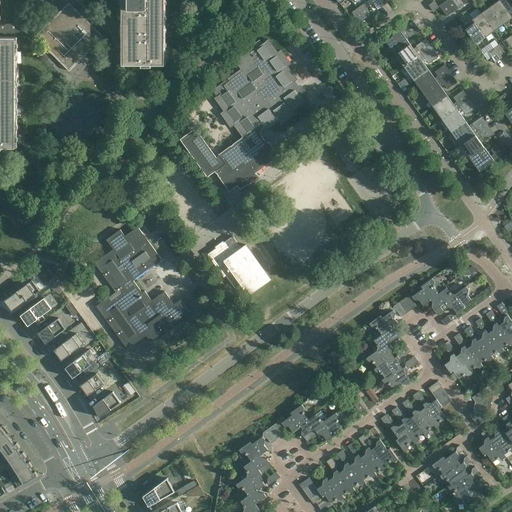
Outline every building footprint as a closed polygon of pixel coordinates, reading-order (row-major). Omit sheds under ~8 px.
[(81,15),(87,9),(80,2),(81,0),(122,0),(123,64),(122,64),(122,65),(141,65),(143,65),(151,65),(165,65),(165,64),(164,64),(163,0),(53,0),(44,9),(49,14),(34,30),(18,30),(18,24),(7,24),(0,24),(0,146),(2,147),(3,147),(16,147),(16,146),(15,146),(15,38),(16,38),(16,37),(18,37),(23,37),(35,37),(50,52),(67,69),(92,43),(95,46),(103,37),(93,27),(81,15)] [(384,6),(379,0),(370,0),(378,10),(384,6)] [(458,8),(452,0),(447,0),(445,2),(453,12),(458,8)] [(464,4),(460,0),(452,0),(458,8),(464,4)] [(511,18),(511,17),(499,0),(490,6),(504,25),(511,18)] [(511,0),(499,0),(511,17),(511,0)] [(439,8),(434,1),(429,5),(433,12),(439,8)] [(453,12),(445,2),(439,6),(447,17),(453,12)] [(371,15),(363,4),(358,8),(365,19),(371,15)] [(504,25),(490,6),(481,13),(494,31),(504,25)] [(365,19),(358,8),(352,12),(360,23),(365,19)] [(494,31),(481,13),(472,19),(485,38),(494,31)] [(485,38),(472,19),(463,26),(476,44),(485,38)] [(420,30),(413,21),(403,28),(410,37),(420,30)] [(410,44),(400,31),(386,41),(395,55),(410,44)] [(432,48),(426,39),(416,46),(422,55),(432,48)] [(267,143),(260,135),(261,129),(264,127),(266,130),(279,121),(281,124),(294,114),(292,111),(305,101),(294,86),(292,88),(290,85),(297,79),(288,66),(291,64),(281,50),(278,53),(268,40),(250,54),(256,62),(244,71),(242,69),(228,79),(235,88),(232,90),(230,88),(215,98),(224,111),(221,114),(231,127),(234,125),(244,138),(242,139),(243,139),(216,159),(195,130),(181,141),(180,141),(207,178),(209,176),(215,172),(230,191),(237,186),(240,190),(258,177),(255,173),(279,156),(269,142),(267,143)] [(92,43),(67,69),(69,71),(95,46),(92,43)] [(419,57),(410,44),(395,55),(405,68),(419,57)] [(506,55),(499,45),(493,49),(501,59),(506,55)] [(438,56),(437,54),(432,48),(422,55),(429,63),(438,56)] [(501,59),(493,49),(487,53),(495,63),(501,59)] [(429,70),(419,57),(405,68),(414,80),(429,70)] [(451,74),(445,65),(435,72),(441,81),(451,74)] [(438,83),(429,70),(414,80),(423,93),(438,83)] [(457,82),(451,74),(441,81),(447,89),(457,82)] [(215,94),(224,87),(224,86),(222,83),(220,84),(212,90),(215,94)] [(447,96),(438,83),(423,93),(433,106),(447,96)] [(470,100),(463,91),(454,98),(460,107),(470,100)] [(511,103),(505,94),(495,100),(502,110),(511,103)] [(457,109),(447,96),(433,106),(442,119),(457,109)] [(476,108),(470,100),(460,107),(466,115),(476,108)] [(466,122),(457,109),(442,119),(451,132),(466,122)] [(488,125),(482,117),(472,124),(478,132),(488,125)] [(475,135),(466,122),(451,132),(461,145),(475,135)] [(495,134),(488,125),(478,132),(485,141),(495,134)] [(485,148),(475,135),(461,145),(470,158),(485,148)] [(507,152),(501,143),(491,150),(497,159),(507,152)] [(494,161),(485,148),(470,158),(480,172),(494,161)] [(151,340),(189,313),(190,313),(181,300),(173,305),(169,300),(170,299),(165,291),(152,301),(145,291),(142,293),(133,281),(136,279),(136,278),(136,277),(160,259),(161,260),(162,259),(147,240),(144,243),(140,237),(143,234),(138,227),(125,236),(120,230),(120,231),(108,240),(107,239),(107,240),(114,249),(95,263),(95,264),(96,263),(105,276),(104,276),(107,280),(108,279),(117,292),(96,306),(99,310),(100,310),(128,348),(127,348),(127,349),(140,340),(138,336),(144,332),(146,336),(150,341),(151,341),(151,340)] [(270,280),(250,252),(245,246),(246,245),(241,248),(233,236),(207,255),(224,278),(226,276),(237,291),(244,286),(250,294),(249,295),(249,296),(271,280),(271,279),(270,280)] [(429,297),(437,292),(434,287),(435,287),(434,285),(434,281),(432,278),(421,286),(423,289),(412,296),(408,296),(403,299),(411,310),(416,306),(412,301),(415,299),(420,300),(421,302),(421,303),(423,306),(431,300),(429,297)] [(40,291),(32,280),(4,300),(12,311),(40,291)] [(464,305),(471,300),(468,296),(469,295),(468,294),(469,290),(466,287),(455,294),(457,297),(447,305),(445,303),(434,310),(438,315),(449,307),(454,308),(455,311),(457,314),(466,308),(464,305)] [(447,305),(457,297),(455,294),(452,294),(451,292),(450,292),(447,288),(439,293),(437,292),(429,297),(431,300),(433,302),(432,307),(434,310),(445,303),(447,305)] [(44,298),(21,315),(28,326),(38,319),(41,323),(45,320),(42,316),(52,309),(52,308),(57,304),(50,294),(44,298)] [(411,310),(403,299),(398,303),(406,313),(411,310)] [(66,306),(73,316),(77,313),(70,303),(66,306)] [(394,318),(395,313),(397,312),(401,317),(406,313),(398,303),(394,306),(393,310),(382,318),(381,315),(369,324),(372,327),(375,327),(377,329),(377,328),(380,332),(388,327),(390,330),(390,329),(398,324),(396,321),(394,318)] [(511,321),(508,315),(508,311),(502,303),(497,306),(505,317),(504,322),(501,324),(499,326),(504,334),(507,332),(511,339),(511,321)] [(504,334),(499,326),(497,323),(497,319),(491,310),(486,314),(494,325),(493,330),(491,332),(488,333),(488,334),(494,341),(496,340),(502,348),(502,347),(506,345),(508,344),(511,345),(511,344),(511,339),(507,332),(504,334)] [(445,326),(456,318),(454,315),(450,315),(441,321),(445,326)] [(58,318),(38,333),(46,344),(66,329),(58,318)] [(494,341),(488,334),(488,333),(486,330),(487,327),(481,318),(475,322),(483,333),(482,338),(480,339),(478,341),(477,341),(483,349),(485,347),(491,355),(495,352),(496,353),(497,352),(501,353),(504,350),(502,347),(502,348),(496,340),(494,341)] [(483,349),(477,341),(478,341),(475,338),(476,334),(470,326),(465,330),(472,340),(472,345),(469,347),(467,349),(472,357),(475,355),(480,363),(481,363),(484,360),(485,361),(487,360),(490,360),(493,358),(491,355),(485,347),(483,349)] [(388,343),(399,335),(397,332),(392,331),(390,329),(390,330),(388,327),(380,332),(382,334),(374,340),(377,345),(376,345),(378,347),(377,350),(379,353),(390,346),(388,343)] [(472,357),(467,349),(465,346),(465,342),(459,333),(454,337),(462,348),(461,353),(459,355),(456,356),(456,357),(461,365),(464,363),(469,371),(470,371),(474,368),(474,369),(476,367),(480,368),(483,366),(481,363),(480,363),(475,355),(472,357)] [(84,344),(77,334),(54,350),(62,360),(84,344)] [(391,353),(392,348),(403,340),(399,335),(388,343),(390,346),(379,353),(377,350),(366,358),(369,361),(372,362),(374,363),(377,367),(378,367),(385,362),(387,364),(395,358),(393,356),(391,353)] [(461,365),(456,357),(456,356),(454,354),(455,350),(449,341),(443,345),(451,356),(450,361),(448,363),(448,362),(445,365),(451,373),(453,371),(459,379),(463,376),(465,375),(469,376),(472,374),(470,371),(469,371),(464,363),(461,365)] [(399,363),(400,359),(411,351),(407,346),(398,352),(398,356),(395,358),(387,364),(385,362),(378,367),(377,367),(374,369),(376,372),(380,373),(381,374),(382,374),(385,377),(385,378),(393,372),(395,374),(403,369),(402,368),(401,366),(399,363)] [(65,367),(73,378),(84,370),(87,375),(99,366),(95,362),(98,360),(90,350),(74,361),(74,363),(71,363),(65,367)] [(406,374),(408,370),(418,362),(415,356),(406,362),(405,366),(402,368),(403,369),(395,374),(393,372),(385,378),(385,377),(382,380),(384,383),(388,383),(389,385),(390,384),(393,389),(401,383),(402,386),(411,380),(408,377),(406,374)] [(104,384),(97,373),(81,385),(88,396),(104,384)] [(432,393),(442,386),(438,381),(428,388),(432,393)] [(435,398),(445,391),(442,386),(432,393),(435,398)] [(366,392),(375,403),(380,400),(371,389),(366,392)] [(439,403),(449,396),(445,391),(435,398),(436,399),(439,403)] [(488,399),(482,391),(472,398),(475,402),(488,399)] [(115,392),(95,406),(101,418),(122,402),(115,392)] [(446,417),(444,414),(440,409),(442,407),(439,403),(436,399),(431,403),(426,402),(418,392),(413,395),(419,404),(423,404),(425,407),(431,415),(428,417),(434,425),(436,428),(439,426),(440,422),(441,421),(441,420),(445,417),(446,417)] [(442,407),(450,402),(452,401),(449,396),(439,403),(442,407)] [(365,409),(356,398),(352,401),(360,412),(365,409)] [(434,425),(428,417),(431,415),(425,407),(420,411),(415,410),(408,399),(402,403),(408,411),(412,412),(414,415),(420,423),(418,425),(423,433),(426,436),(429,433),(429,430),(431,428),(430,428),(434,425)] [(486,409),(488,399),(475,402),(474,407),(486,409)] [(444,414),(453,407),(450,402),(442,407),(440,409),(444,414)] [(299,423),(307,418),(307,417),(306,417),(304,414),(304,413),(303,411),(304,408),(302,405),(291,413),(292,415),(282,423),(278,422),(273,425),(281,436),(286,433),(282,427),(284,426),(289,427),(291,429),(293,432),(301,426),(299,423)] [(423,433),(418,425),(420,423),(414,415),(410,418),(405,418),(397,407),(392,411),(398,419),(401,420),(404,423),(409,431),(407,433),(413,440),(415,443),(418,441),(419,437),(420,436),(420,435),(423,433)] [(447,419),(457,412),(453,407),(444,414),(446,417),(445,417),(447,419)] [(484,419),(486,409),(474,407),(473,412),(484,419)] [(484,419),(473,412),(469,415),(476,424),(484,419)] [(333,432),(341,426),(338,422),(339,421),(337,420),(338,416),(336,413),(325,421),(327,423),(316,431),(315,429),(304,437),(307,442),(318,434),(323,435),(325,437),(327,440),(335,434),(333,432)] [(316,431),(327,423),(325,421),(321,420),(320,418),(320,419),(316,414),(308,420),(307,418),(299,423),(301,426),(302,428),(302,434),(301,434),(304,437),(315,429),(316,431)] [(511,424),(510,421),(510,417),(508,414),(503,418),(507,424),(506,429),(504,430),(503,430),(501,432),(507,440),(509,438),(511,442),(511,424)] [(413,440),(407,433),(409,431),(404,423),(399,426),(394,425),(386,415),(381,418),(387,427),(391,427),(399,438),(396,440),(404,451),(407,449),(408,445),(409,444),(409,443),(413,440)] [(507,440),(501,432),(499,429),(500,425),(497,422),(492,426),(496,431),(495,437),(493,438),(492,438),(490,440),(496,448),(498,446),(504,454),(508,451),(509,452),(510,451),(511,450),(511,442),(509,438),(507,440)] [(281,436),(273,425),(268,429),(276,440),(281,436)] [(388,450),(380,439),(380,435),(374,427),(369,431),(377,442),(376,447),(374,448),(373,448),(371,450),(377,458),(379,456),(385,464),(389,461),(390,462),(391,461),(395,462),(398,459),(390,448),(388,450)] [(0,448),(11,439),(7,435),(9,433),(6,429),(0,434),(0,448)] [(264,445),(265,440),(267,438),(271,443),(276,440),(268,429),(263,433),(263,436),(252,444),(250,442),(239,450),(241,453),(245,454),(246,455),(247,455),(250,459),(258,453),(260,456),(268,450),(266,447),(264,445)] [(496,448),(490,440),(488,437),(489,433),(487,430),(481,434),(485,439),(484,444),(482,446),(479,448),(485,456),(487,454),(493,462),(497,459),(498,459),(499,458),(503,459),(506,457),(504,454),(498,446),(496,448)] [(377,458),(371,450),(369,447),(370,443),(364,435),(358,438),(366,449),(365,454),(363,456),(360,458),(366,466),(368,464),(374,472),(378,469),(379,470),(380,469),(384,469),(387,467),(385,464),(379,456),(377,458)] [(0,459),(1,461),(20,447),(17,443),(15,444),(11,439),(0,448),(0,459)] [(366,466),(360,458),(358,455),(359,451),(353,442),(348,446),(356,457),(355,462),(352,464),(350,465),(350,466),(355,474),(358,472),(363,480),(364,479),(368,477),(370,476),(374,477),(377,475),(374,472),(368,464),(366,466)] [(457,460),(458,454),(463,451),(460,445),(457,447),(456,451),(445,459),(444,457),(432,465),(435,468),(439,468),(440,470),(440,469),(443,473),(451,467),(453,470),(461,464),(457,460)] [(7,469),(26,456),(23,452),(21,453),(18,449),(20,447),(1,461),(7,469)] [(355,474),(350,466),(350,465),(348,462),(348,459),(342,450),(337,454),(345,465),(344,470),(342,471),(339,473),(345,481),(347,479),(353,487),(357,484),(357,485),(359,484),(363,485),(366,482),(364,479),(363,480),(358,472),(355,474)] [(258,470),(269,462),(267,459),(261,458),(260,456),(258,453),(250,459),(251,461),(243,466),(247,471),(246,471),(247,473),(247,477),(249,479),(260,472),(258,470)] [(12,478),(32,466),(30,461),(28,463),(24,458),(26,457),(26,456),(7,469),(12,478)] [(465,470),(466,465),(471,461),(467,456),(464,458),(464,462),(461,464),(453,470),(451,467),(443,473),(440,475),(442,479),(446,479),(447,481),(448,480),(451,484),(459,478),(461,481),(469,475),(465,470)] [(345,481),(339,473),(337,470),(338,466),(332,458),(326,462),(334,473),(333,477),(331,479),(328,481),(334,489),(336,487),(342,495),(346,492),(347,493),(348,492),(352,492),(355,490),(353,487),(347,479),(345,481)] [(261,480),(262,475),(273,467),(269,462),(258,470),(260,472),(249,479),(247,477),(236,484),(238,488),(242,488),(243,490),(244,489),(247,494),(255,488),(257,490),(265,485),(263,482),(261,480)] [(334,489),(328,481),(326,478),(327,474),(321,465),(316,469),(323,480),(322,485),(320,487),(317,489),(319,492),(323,497),(325,496),(329,500),(331,503),(335,500),(336,501),(338,499),(341,500),(344,498),(342,495),(336,487),(334,489)] [(18,487),(38,476),(36,471),(33,472),(30,467),(32,466),(12,478),(18,487)] [(473,481),(474,476),(479,472),(475,467),(472,469),(471,473),(469,475),(461,481),(459,478),(451,484),(448,486),(450,489),(454,490),(455,491),(456,491),(459,495),(467,489),(468,491),(476,486),(473,481)] [(269,485),(280,477),(277,472),(268,478),(267,482),(269,485)] [(484,497),(480,492),(481,487),(487,483),(483,477),(480,480),(479,484),(476,486),(468,491),(467,489),(459,495),(456,497),(458,500),(462,500),(463,502),(467,506),(474,501),(476,503),(484,497)] [(167,478),(143,496),(149,506),(175,492),(167,478)] [(303,490),(313,483),(309,478),(299,485),(303,490)] [(197,486),(195,481),(184,487),(187,492),(197,486)] [(306,494),(316,487),(313,483),(303,490),(306,494)] [(187,492),(187,495),(201,494),(201,496),(205,496),(199,485),(187,492)] [(217,498),(225,492),(222,487),(218,489),(217,498)] [(310,499),(319,492),(317,489),(316,487),(306,494),(310,499)] [(255,504),(266,496),(264,493),(258,492),(257,490),(255,488),(247,494),(248,496),(241,501),(244,506),(243,506),(245,508),(244,511),(249,511),(257,507),(255,504)] [(313,504),(316,502),(323,497),(319,492),(310,499),(313,504)] [(258,511),(259,509),(270,501),(266,496),(255,504),(257,507),(249,511),(244,511),(243,511),(258,511)] [(319,507),(329,500),(325,496),(323,497),(316,502),(319,507)] [(322,511),(323,511),(333,505),(331,503),(329,500),(319,507),(322,511)] [(182,511),(177,503),(168,508),(160,511),(182,511)]
